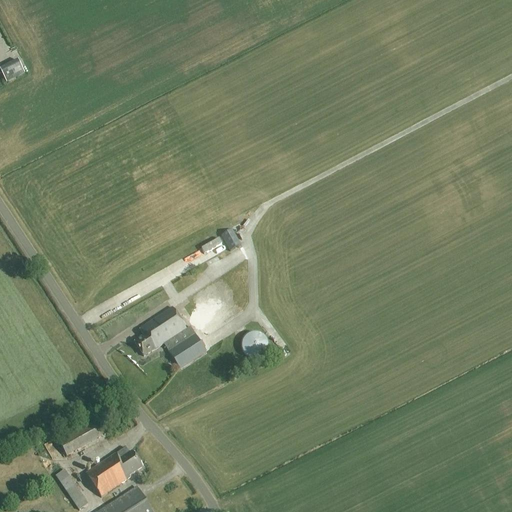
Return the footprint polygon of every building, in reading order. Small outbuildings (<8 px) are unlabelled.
[(0,70),(0,72),(6,84),(24,74),(17,61),(0,70)] [(221,237),(230,252),(241,246),(232,230),(221,237)] [(201,249),(204,254),(221,245),(218,239),(201,249)] [(259,298),(242,270),(198,297),(216,325),(259,298)] [(125,316),(130,325),(135,321),(169,299),(164,290),(130,312),(130,313),(125,316)] [(134,343),(144,357),(163,345),(179,369),(205,352),(189,328),(185,330),(171,309),(139,331),(143,337),(134,343)] [(113,316),(107,320),(113,329),(119,325),(113,316)] [(247,358),(249,359),(252,360),(255,360),(258,360),(261,359),(263,357),(265,355),(266,352),(267,350),(268,347),(267,344),(266,341),(264,339),(262,337),(260,335),(257,334),(254,334),(251,335),(248,336),(246,338),(244,340),(242,342),(241,345),(241,348),(242,351),(243,353),(245,356),(247,358)] [(91,424),(90,425),(58,443),(66,456),(105,435),(99,425),(93,428),(91,424)] [(143,468),(132,452),(129,454),(125,448),(85,475),(101,498),(130,478),(129,477),(143,468)] [(56,477),(79,511),(88,506),(64,471),(56,477)] [(60,511),(67,511),(71,510),(49,474),(40,480),(60,511)] [(152,511),(137,488),(100,511),(152,511)]
